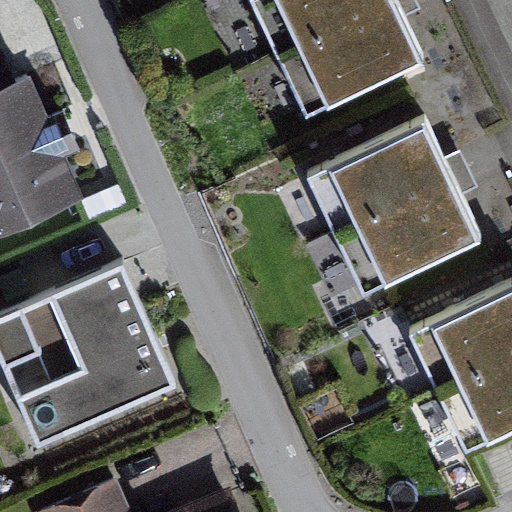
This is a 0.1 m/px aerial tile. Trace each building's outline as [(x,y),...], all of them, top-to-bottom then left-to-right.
[(257,0),(280,48),(382,0),(257,0)] [(396,0),(382,0),(280,48),(308,107),(422,55),(396,0)] [(0,221),(80,187),(27,62),(8,70),(0,50),(0,221)] [(429,115),(313,171),(341,228),(457,172),(429,115)] [(457,172),(341,228),(368,284),(484,229),(457,172)] [(0,314),(0,367),(33,443),(170,383),(118,264),(0,314)] [(511,276),(417,322),(443,378),(511,346),(511,276)] [(511,346),(443,378),(472,439),(511,420),(511,346)] [(448,397),(416,413),(437,455),(468,439),(448,397)] [(133,511),(116,474),(40,507),(41,511),(241,511),(230,486),(170,511),(133,511)]
